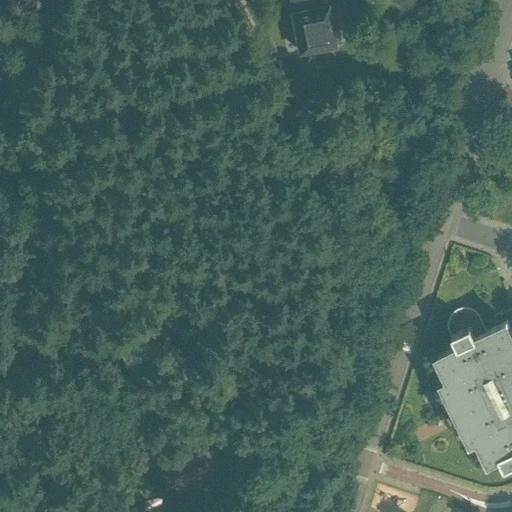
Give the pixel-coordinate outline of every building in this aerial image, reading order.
[(326,5),(324,0),(295,0),(297,10),(292,12),(299,51),(317,48),(318,52),(331,49),(330,45),(335,44),(334,40),(331,25),(327,5),(326,5)] [(511,332),(506,321),(479,334),(474,325),(481,321),(478,315),(477,314),(475,312),(473,310),(471,309),(468,308),(467,308),(464,308),(460,309),(457,310),(455,312),(453,313),(452,316),(450,318),(450,321),(449,323),(449,325),(449,326),(450,329),(450,330),(458,345),(437,355),(448,378),(442,382),(455,408),(448,411),(451,418),(458,415),(471,441),(477,437),(488,461),(499,456),(504,467),(511,463),(511,332)] [(233,367),(258,357),(253,343),(228,353),(233,367)] [(112,422),(127,415),(116,394),(101,401),(112,422)] [(103,436),(94,440),(100,454),(109,450),(103,436)] [(223,462),(214,442),(213,440),(198,447),(165,462),(175,484),(208,469),(223,462)]
